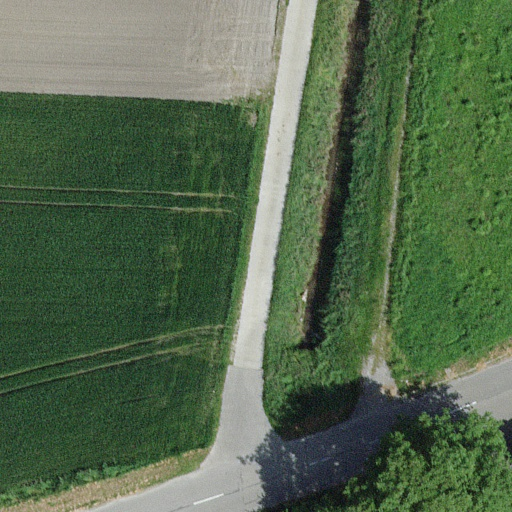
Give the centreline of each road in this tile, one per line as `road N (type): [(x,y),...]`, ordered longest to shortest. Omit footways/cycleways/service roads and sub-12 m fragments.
road 1 (track): [(226,495),(302,0)]
road 2 (unclassified): [(170,511),(511,387)]
